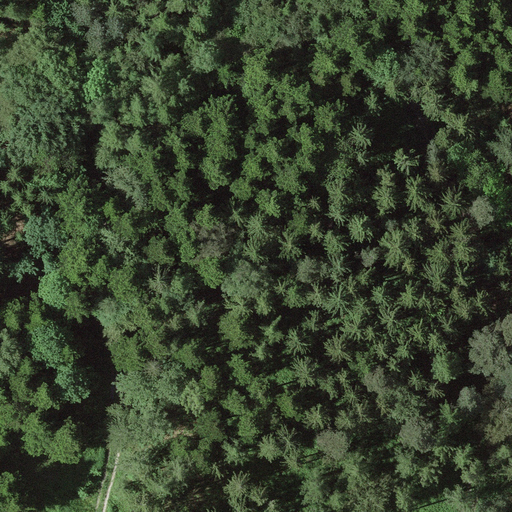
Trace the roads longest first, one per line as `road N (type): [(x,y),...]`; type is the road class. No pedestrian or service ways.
road 1 (track): [(106,511),(117,398),(114,275),(74,0)]
road 2 (track): [(377,0),(475,233),(492,340),(511,393)]
